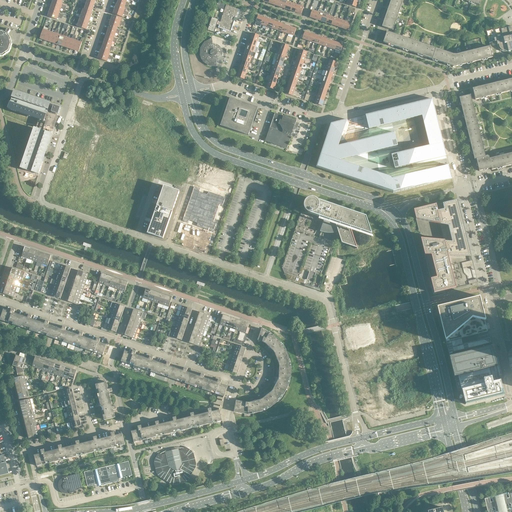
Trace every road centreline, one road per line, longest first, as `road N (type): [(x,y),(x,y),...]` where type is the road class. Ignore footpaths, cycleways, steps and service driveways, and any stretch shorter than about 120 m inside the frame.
road 1 (residential): [(355,414),(324,297),(169,245)]
road 2 (secondary): [(182,94),(194,134),(214,153),(391,222)]
road 3 (secondary): [(397,214),(217,143),(192,91)]
road 4 (residential): [(136,234),(41,201),(83,74)]
road 5 (secondary): [(454,417),(397,214)]
road 6 (secondary): [(391,222),(444,419)]
road 7 (unclassified): [(500,344),(461,190)]
road 8 (secondary): [(239,481),(107,511)]
road 9 (secondary): [(243,492),(364,448)]
road 10 (residential): [(238,381),(258,321),(198,300)]
road 11 (secondary): [(359,438),(243,480)]
